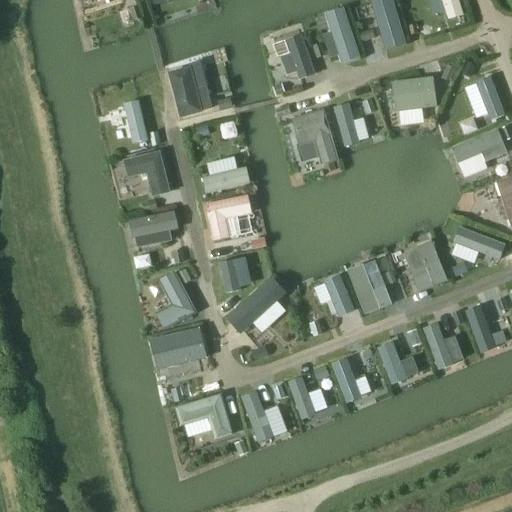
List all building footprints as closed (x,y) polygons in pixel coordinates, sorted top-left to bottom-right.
[(377,0),(376,0),(390,51),(411,45),(398,0),(377,0)] [(432,0),(437,16),(447,13),(449,22),(468,16),(463,0),(432,0)] [(346,64),(366,58),(350,8),(330,14),(346,64)] [(375,40),(372,30),(360,34),(363,43),(375,40)] [(308,34),(278,43),(287,75),(302,71),(305,79),(320,75),(308,34)] [(232,98),(219,102),(207,57),(169,67),(184,119),(235,106),(232,98)] [(427,109),(443,107),(438,76),(397,82),(403,127),(429,123),(427,109)] [(490,125),(511,116),(494,76),(473,85),(490,125)] [(138,144),(153,141),(143,101),(128,104),(138,144)] [(348,148),(365,143),(354,102),(336,108),(348,148)] [(309,163),(343,153),(329,109),(295,119),(309,163)] [(222,125),(226,140),(241,136),(237,121),(222,125)] [(511,153),(504,130),(455,146),(465,175),(511,160),(511,153)] [(122,203),(175,192),(166,151),(123,160),(129,187),(119,189),(122,203)] [(511,177),(502,181),(511,213),(511,177)] [(215,242),(236,240),(234,218),(257,216),(255,197),(211,201),(215,242)] [(176,241),(174,233),(184,230),(180,211),(136,221),(142,249),(176,241)] [(507,258),(511,241),(463,230),(459,247),(507,258)] [(251,251),(265,248),(263,239),(250,242),(251,251)] [(437,240),(408,252),(424,292),(454,280),(437,240)] [(351,270),(368,316),(397,306),(380,260),(351,270)] [(176,307),(161,314),(168,330),(201,315),(182,272),(164,279),(176,307)] [(344,274),(324,284),(340,320),(361,311),(344,274)] [(511,342),(511,333),(506,317),(496,321),(488,303),(468,311),(485,354),(511,342)] [(469,362),(461,335),(448,339),(442,322),(426,327),(440,371),(469,362)] [(206,328),(154,339),(161,370),(213,358),(206,328)] [(397,341),(379,349),(394,386),(425,374),(418,357),(406,362),(397,341)] [(376,395),(370,377),(361,381),(352,358),(335,365),(350,405),(376,395)] [(162,382),(205,371),(203,361),(160,372),(162,382)] [(304,423),(334,411),(325,389),(313,394),(306,376),(288,384),(304,423)] [(259,445),(278,438),(260,390),(242,397),(259,445)] [(180,407),(190,439),(215,432),(217,440),(237,435),(225,394),(180,407)] [(264,403),(280,436),(290,432),(274,398),(264,403)]
